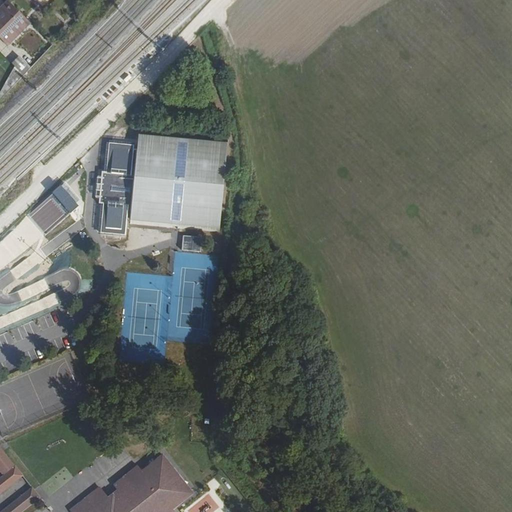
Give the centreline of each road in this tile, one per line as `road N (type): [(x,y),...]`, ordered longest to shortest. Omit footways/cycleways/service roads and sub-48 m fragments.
road 1 (track): [(217,3),(253,180),(233,328),(235,458),(286,511)]
road 2 (track): [(0,219),(220,0)]
